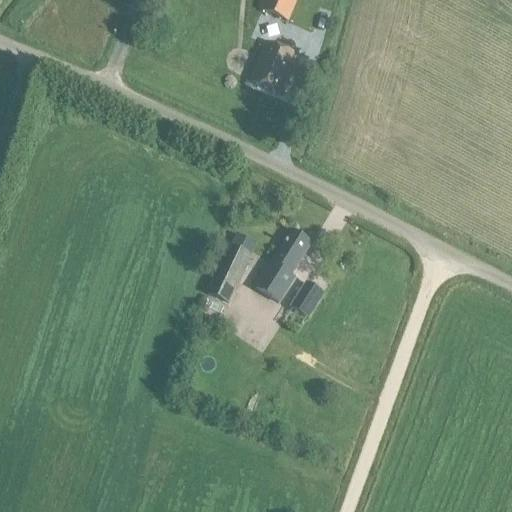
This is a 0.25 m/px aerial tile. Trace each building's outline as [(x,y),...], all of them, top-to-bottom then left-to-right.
[(265,0),(261,11),(289,23),(298,0),(265,0)] [(297,60),(264,47),(249,84),(282,98),(297,60)] [(293,234),(259,288),(280,302),(298,273),(294,271),(310,245),(293,234)] [(252,259),(229,248),(206,296),(229,307),(252,259)] [(290,309),(309,321),(331,284),(313,273),(290,309)]
